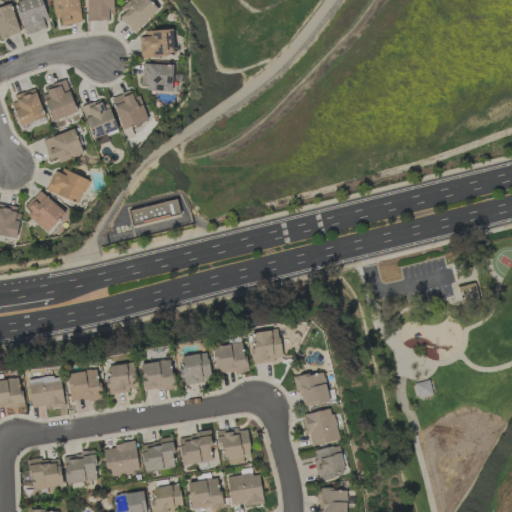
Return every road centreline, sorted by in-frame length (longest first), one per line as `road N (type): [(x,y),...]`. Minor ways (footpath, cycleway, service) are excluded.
road 1 (primary): [(0,329),(83,317),(511,210)]
road 2 (primary): [(511,176),(45,289)]
road 3 (residential): [(4,444),(16,433),(266,399)]
